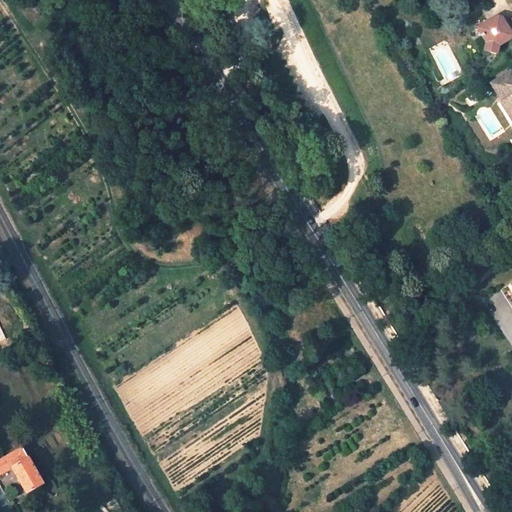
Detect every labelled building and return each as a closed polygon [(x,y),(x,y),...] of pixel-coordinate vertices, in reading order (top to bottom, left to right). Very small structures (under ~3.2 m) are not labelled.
[(496,18),(477,30),(487,44),(485,53),(497,55),(499,47),(510,40),(511,34),(502,19),(496,18)] [(511,74),(494,85),(503,101),(500,103),(511,121),(511,74)] [(511,283),(501,290),(511,307),(511,283)] [(33,329),(28,331),(33,340),(40,337),(38,334),(36,335),(33,329)] [(23,447),(0,460),(0,474),(13,467),(27,493),(44,484),(23,447)]
